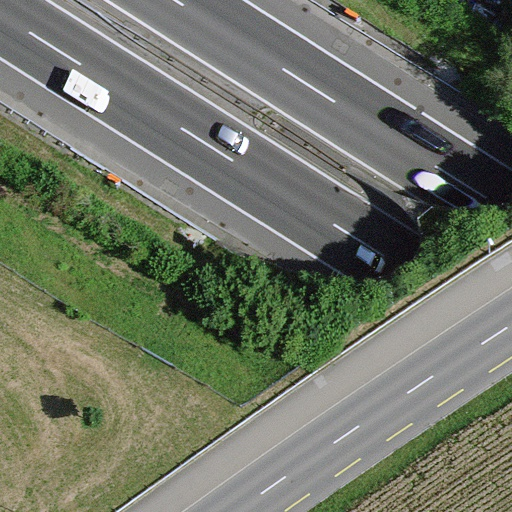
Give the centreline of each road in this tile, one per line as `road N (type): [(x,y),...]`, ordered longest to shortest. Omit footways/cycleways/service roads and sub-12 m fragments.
road 1 (motorway): [(0,25),(511,347)]
road 2 (motorway): [(511,215),(173,0)]
road 3 (primary): [(251,511),(511,338)]
